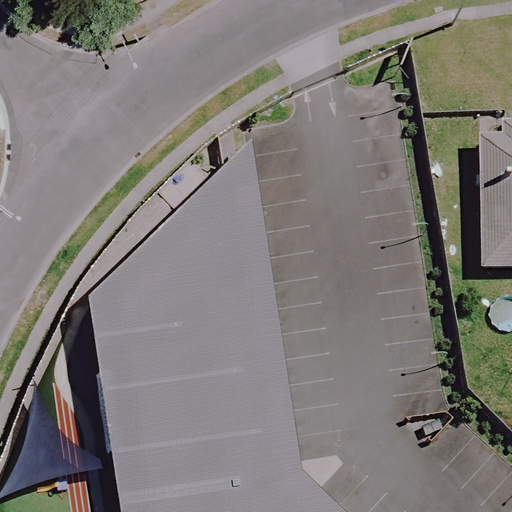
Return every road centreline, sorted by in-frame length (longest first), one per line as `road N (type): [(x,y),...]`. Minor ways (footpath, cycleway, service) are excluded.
road 1 (residential): [(100,138),(168,81),(307,0)]
road 2 (residential): [(0,273),(13,245),(100,138)]
road 3 (residential): [(0,42),(100,138)]
